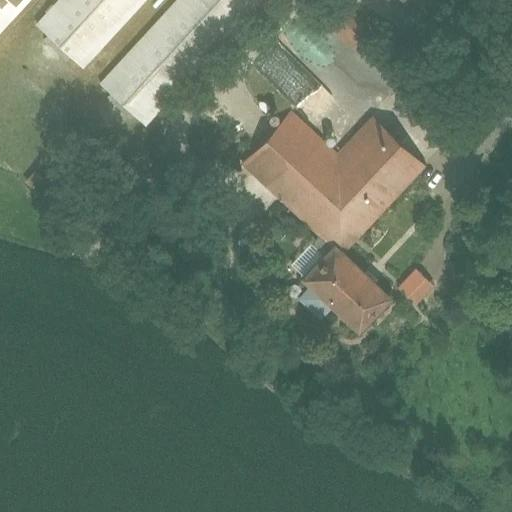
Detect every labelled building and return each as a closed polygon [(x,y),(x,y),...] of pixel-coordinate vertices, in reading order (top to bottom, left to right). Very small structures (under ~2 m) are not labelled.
[(0,0),(0,31),(28,0),(0,0)] [(53,0),(36,18),(85,64),(144,0),(53,0)] [(178,0),(106,79),(153,123),(266,0),(178,0)] [(288,55),(267,74),(306,113),(315,104),(306,94),(311,89),(318,96),(323,91),(288,55)] [(292,107),(243,160),(332,241),(341,250),(425,159),(374,113),(340,150),(292,107)] [(303,273),(361,327),(390,294),(341,250),(332,241),(303,273)] [(412,305),(433,285),(414,266),(394,286),(412,305)] [(318,318),(327,307),(304,287),(295,297),(318,318)]
